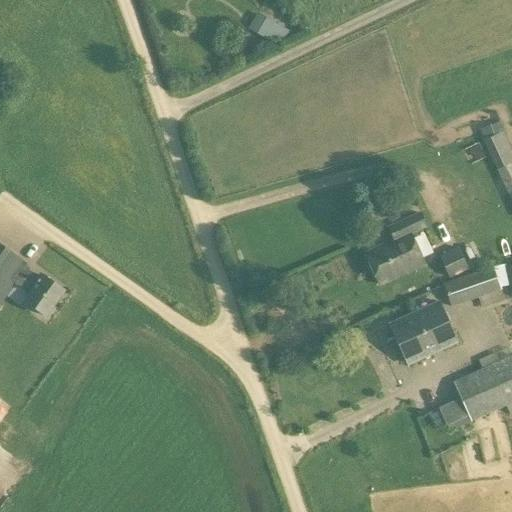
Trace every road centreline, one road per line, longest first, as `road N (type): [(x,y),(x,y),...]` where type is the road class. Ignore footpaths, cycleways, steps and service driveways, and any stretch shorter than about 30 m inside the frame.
road 1 (track): [(240,344),(125,0)]
road 2 (track): [(240,344),(192,329),(0,199)]
road 3 (track): [(197,215),(332,179),(355,186),(392,176),(429,188),(445,219)]
road 4 (track): [(297,511),(240,344)]
